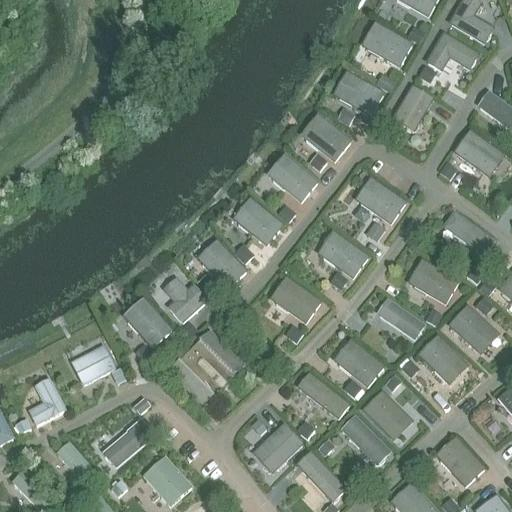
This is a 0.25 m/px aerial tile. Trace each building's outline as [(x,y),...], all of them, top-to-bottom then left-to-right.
[(377,0),(367,18),(419,48),(446,0),(377,0)] [(503,47),(511,39),(511,33),(498,0),(459,0),(458,2),(441,30),(486,66),(493,57),(503,47)] [(363,27),(338,67),(366,83),(390,97),(419,48),(367,18),(363,27)] [(441,30),(410,84),(454,114),(478,76),(486,66),(441,30)] [(327,85),(311,109),(365,141),(390,97),(366,83),(338,67),(327,85)] [(454,114),(410,84),(376,142),(416,166),(418,167),(420,166),(422,165),(424,163),(454,114)] [(511,111),(492,97),(481,113),(511,135),(511,111)] [(365,141),(311,109),(294,134),(281,151),(323,185),(352,148),(354,146),(356,145),(357,144),(359,143),(365,141)] [(511,169),(511,164),(510,163),(469,136),(455,158),(500,188),(511,169)] [(266,171),(246,194),(289,229),(292,230),(312,204),(325,187),(323,185),(281,151),(266,171)] [(381,182),(362,169),(341,195),(321,221),(345,239),(375,261),(397,231),(415,206),(381,182)] [(239,202),(207,229),(251,275),(261,263),(271,252),(289,229),(246,194),(239,202)] [(511,203),(511,204),(510,205),(508,205),(506,206),(505,206),(504,205),(502,205),(501,205),(500,204),(492,216),(491,217),(511,231),(511,203)] [(425,219),(403,249),(475,291),(511,253),(511,250),(471,221),(451,209),(443,208),(433,212),(425,219)] [(345,239),(321,221),(302,246),(281,272),(310,292),(339,312),(357,293),(378,264),(375,261),(345,239)] [(202,234),(170,258),(213,305),(218,304),(221,303),(223,302),(226,300),(229,298),(231,296),(251,275),(207,229),(202,234)] [(403,249),(374,290),(435,332),(475,291),(403,249)] [(511,253),(475,291),(511,321),(511,253)] [(170,258),(133,285),(181,337),(213,305),(170,258)] [(279,371),(339,312),(281,272),(241,313),(233,317),(228,319),(279,371)] [(133,285),(93,315),(130,385),(181,337),(133,285)] [(374,290),(342,330),(393,373),(396,371),(435,332),(374,290)] [(511,321),(498,310),(475,291),(435,332),(466,360),(485,377),(491,373),(496,369),(500,366),(510,360),(511,358),(511,321)] [(73,330),(38,352),(75,418),(132,388),(130,385),(93,315),(73,330)] [(393,373),(342,330),(320,354),(306,368),(356,408),(393,373)] [(466,360),(435,332),(396,371),(393,373),(396,376),(440,418),(459,400),(475,387),(482,380),(485,377),(466,360)] [(202,411),(244,369),(209,334),(167,376),(202,411)] [(27,360),(0,374),(0,405),(22,446),(75,418),(38,352),(27,360)] [(290,427),(312,451),(352,411),(356,408),(306,368),(269,405),(290,427)] [(393,373),(356,408),(352,411),(384,443),(399,458),(418,439),(440,418),(396,376),(393,373)] [(511,387),(510,385),(509,384),(472,417),(471,418),(470,420),(470,421),(470,422),(471,423),(509,464),(511,463),(511,387)] [(0,457),(22,446),(0,405),(0,457)] [(164,441),(129,405),(66,438),(107,484),(164,441)] [(290,427),(269,405),(248,424),(242,431),(240,432),(239,434),(238,436),(237,437),(237,440),(236,442),(236,443),(236,445),(236,448),(236,450),(238,454),(240,459),(243,464),(245,467),(267,494),(283,478),(312,451),(290,427)] [(314,454),(356,499),(399,458),(352,411),(312,451),(314,454)] [(450,437),(408,478),(440,511),(461,511),(481,494),(496,481),(455,437),(453,436),(452,436),(450,437)] [(107,484),(66,438),(18,463),(67,511),(70,511),(99,490),(107,484)] [(99,490),(116,511),(184,511),(195,505),(205,501),(212,498),(219,497),(164,441),(107,484),(99,490)] [(314,454),(312,451),(283,478),(267,494),(280,511),(342,511),(356,499),(314,454)] [(0,511),(67,511),(18,463),(0,472),(0,511)] [(511,463),(509,464),(506,467),(509,470),(504,474),(498,479),(500,486),(500,492),(511,507),(511,463)] [(440,511),(408,478),(372,511),(440,511)] [(500,486),(498,479),(496,481),(481,494),(461,511),(511,511),(511,507),(500,492),(500,486)] [(116,511),(99,490),(71,511),(116,511)]
